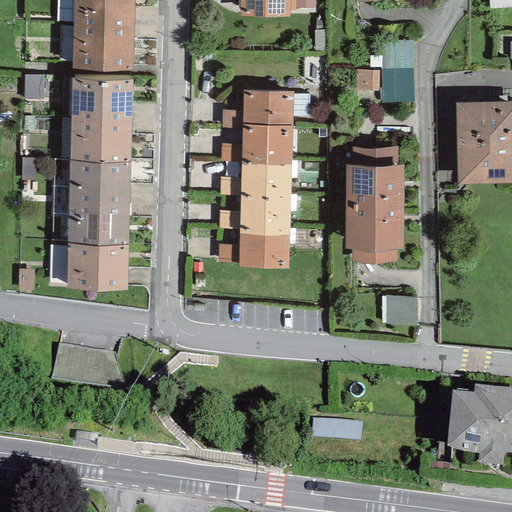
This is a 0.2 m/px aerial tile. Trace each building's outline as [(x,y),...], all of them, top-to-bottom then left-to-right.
[(58,0),(29,0),(32,55),(61,54),(58,0)] [(132,0),(68,0),(63,294),(127,295),(132,0)] [(291,0),(232,0),(233,21),(291,22),(291,0)] [(411,38),(379,40),(380,55),(380,65),(381,102),(413,101),(411,38)] [(380,65),(380,55),(370,55),(370,65),(380,65)] [(378,71),(360,70),(359,88),(377,89),(378,71)] [(289,96),(240,96),(239,270),(288,271),(289,96)] [(511,105),(452,107),(454,191),(511,189),(511,105)] [(401,170),(341,169),(338,261),(399,262),(401,170)] [(416,296),(384,294),(383,325),(414,327),(416,296)] [(511,411),(472,407),(471,421),(446,418),(441,468),(511,474),(511,411)] [(344,419),(342,434),(362,437),(364,422),(344,419)]
